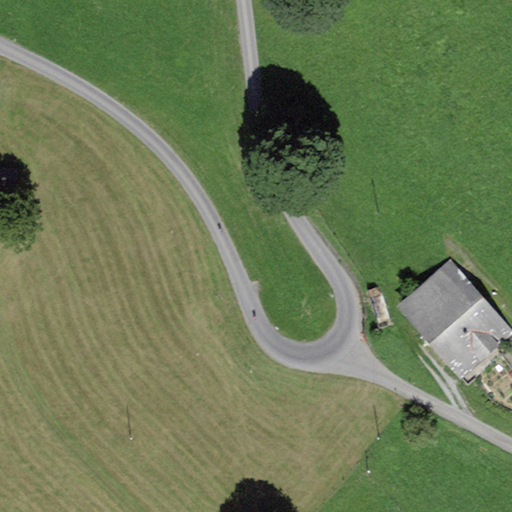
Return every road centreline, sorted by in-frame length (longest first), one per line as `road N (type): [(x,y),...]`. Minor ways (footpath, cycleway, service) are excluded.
road 1 (residential): [(243,0),(266,147),(351,299),(350,334),(320,356),(282,350),(253,318),(209,202),(141,117),(0,48)]
road 2 (track): [(127,511),(30,399),(0,333)]
